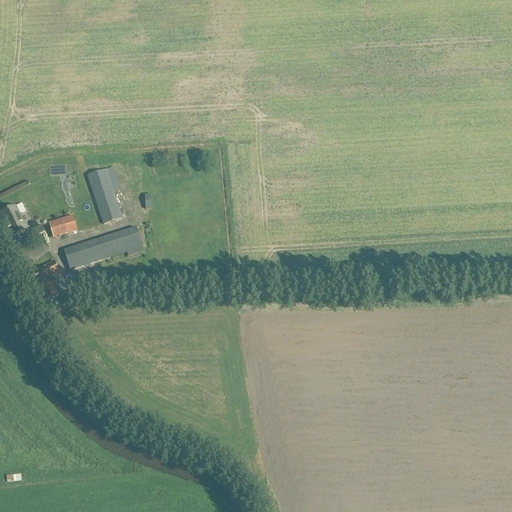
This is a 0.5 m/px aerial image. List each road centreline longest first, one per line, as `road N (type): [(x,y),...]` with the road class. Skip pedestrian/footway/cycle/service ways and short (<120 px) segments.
road 1 (track): [(40,314),(107,298),(511,284)]
road 2 (unclassified): [(265,511),(231,466),(143,426),(81,374),(0,244)]
